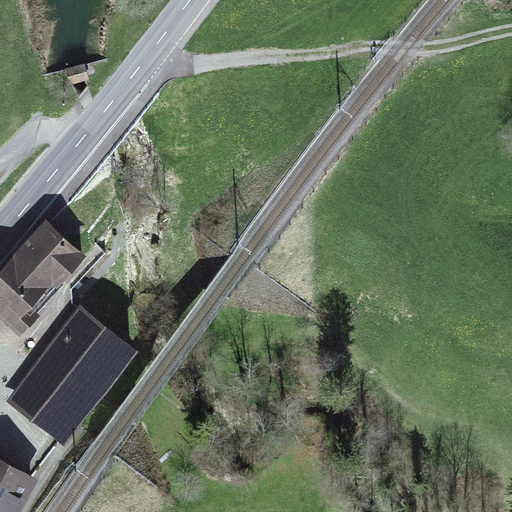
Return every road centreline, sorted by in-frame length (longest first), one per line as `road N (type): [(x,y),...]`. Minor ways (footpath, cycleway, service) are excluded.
road 1 (track): [(146,58),(176,67),(436,47),(511,29)]
road 2 (secondary): [(0,240),(189,0)]
